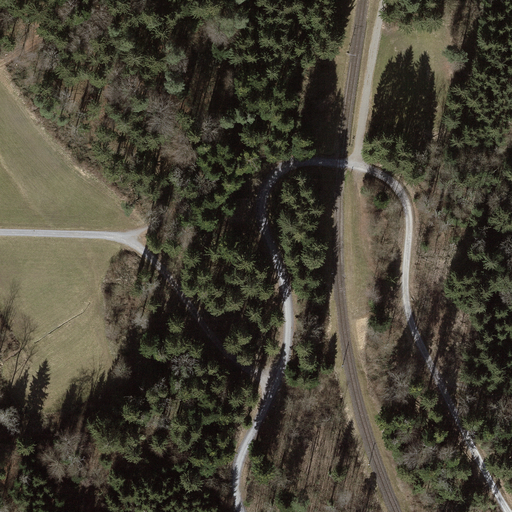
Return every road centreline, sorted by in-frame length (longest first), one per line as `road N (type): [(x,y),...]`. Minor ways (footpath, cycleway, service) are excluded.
road 1 (track): [(508,511),(412,325),(404,198),(377,173),(313,161),(281,171),(260,206),(288,327),(277,384),(237,469),(242,511)]
road 2 (track): [(412,325),(370,252),(363,218),(362,123),(385,0)]
road 3 (track): [(277,384),(214,342),(138,246),(104,234),(0,231)]
road 4 (track): [(235,511),(131,378)]
road 5 (track): [(0,60),(115,0)]
